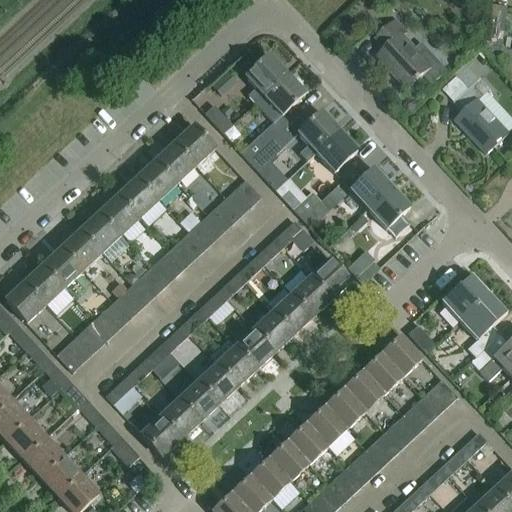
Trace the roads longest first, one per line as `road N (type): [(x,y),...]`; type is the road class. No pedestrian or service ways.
road 1 (residential): [(0,256),(252,18),(283,16)]
road 2 (residential): [(475,224),(283,16)]
road 3 (unclassified): [(378,314),(475,224)]
